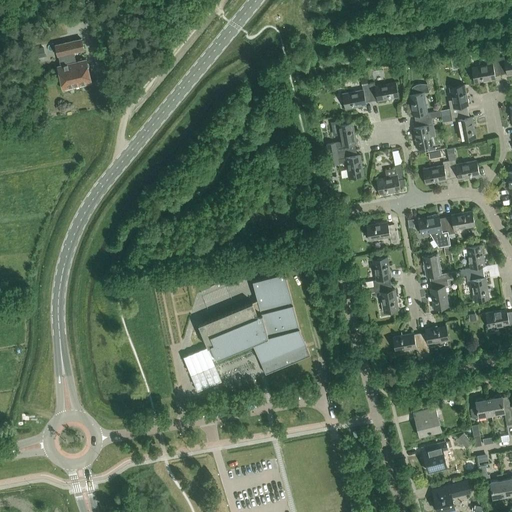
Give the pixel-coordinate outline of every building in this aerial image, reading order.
[(88,67),(89,66),(88,63),(87,62),(86,60),(76,62),(74,52),(84,50),(81,38),(55,44),(58,56),(59,55),(61,65),(58,66),(63,88),(75,85),(76,86),(79,85),(80,84),(91,81),(88,67)] [(46,55),(44,47),(33,50),(35,59),(46,55)] [(500,74),(497,58),(497,55),(491,56),(491,59),(492,64),(471,68),(474,83),(495,79),(494,75),(500,74)] [(457,57),(450,58),(453,69),(459,68),(457,57)] [(497,58),(500,74),(507,73),(507,75),(511,73),(511,58),(504,60),(503,57),(497,58)] [(371,100),(368,84),(366,76),(360,77),(363,90),(342,94),(345,109),(366,105),(365,101),(371,100)] [(368,84),(371,100),(377,99),(377,101),(398,97),(395,82),(375,86),(374,83),(368,84)] [(415,121),(432,118),(431,112),(427,113),(423,92),(429,91),(428,84),(421,83),(413,85),(414,94),(408,95),(413,116),(414,116),(415,121)] [(451,114),(468,111),(467,106),(468,106),(464,85),(449,87),(453,108),(450,109),(451,114)] [(468,111),(451,114),(453,121),(457,120),(461,141),(476,138),(472,117),(469,118),(468,111)] [(432,118),(415,121),(416,128),(413,128),(417,149),(432,146),(428,125),(433,124),(432,118)] [(331,154),(355,149),(354,144),(357,143),(353,122),(338,125),(341,141),(329,143),(330,148),(331,154)] [(447,149),(449,161),(452,177),(458,176),(459,179),(479,175),(476,161),(456,165),(455,160),(456,160),(453,148),(447,149)] [(355,149),(331,154),(332,160),(332,164),(346,162),(349,178),(364,175),(360,155),(357,155),(355,149)] [(446,178),(452,177),(449,161),(443,162),(443,165),(423,169),(426,183),(447,179),(446,178)] [(400,186),(406,185),(402,164),(395,165),(397,175),(377,179),(380,194),(400,190),(400,186)] [(446,217),(449,234),(449,237),(456,236),(454,229),(475,226),(472,211),(452,214),(452,216),(446,217)] [(449,234),(446,217),(440,218),(439,215),(418,219),(421,234),(429,232),(437,245),(438,247),(451,244),(449,237),(449,234)] [(391,242),(397,241),(394,224),(388,225),(388,222),(366,226),(369,241),(390,237),(391,242)] [(467,274),(483,272),(482,266),(485,265),(481,244),(466,247),(470,268),(459,270),(460,276),(467,274)] [(431,282),(447,279),(458,277),(456,271),(441,274),(437,253),(422,256),(426,277),(429,276),(431,282)] [(374,287),(391,284),(390,278),(391,277),(387,257),(373,259),(377,280),(373,281),(374,287)] [(483,272),(467,274),(468,281),(471,280),(474,301),(489,298),(485,277),(484,278),(483,272)] [(183,357),(197,391),(221,380),(212,358),(215,357),(216,359),(253,344),(265,374),(310,355),(298,330),(286,274),(253,281),(257,300),(198,325),(207,347),(183,357)] [(447,279),(431,282),(432,288),(429,289),(434,309),(449,306),(445,286),(448,285),(447,279)] [(391,284),(374,287),(375,293),(380,292),(384,313),(399,310),(395,289),(392,290),(391,284)] [(511,328),(511,311),(507,312),(506,309),(485,313),(488,328),(509,324),(510,329),(511,328)] [(420,334),(424,359),(431,358),(429,349),(428,344),(449,340),(446,325),(425,329),(426,333),(420,334)] [(424,359),(420,334),(414,335),(413,333),(393,337),(396,351),(416,347),(417,351),(418,360),(424,359)] [(495,397),(488,398),(491,415),(503,412),(504,414),(505,414),(506,425),(511,423),(511,421),(509,406),(507,396),(501,397),(501,396),(501,394),(494,395),(495,397)] [(491,415),(488,398),(482,399),(482,397),(476,398),(476,400),(475,400),(476,406),(471,407),(472,418),(479,417),(491,415)] [(441,430),(437,415),(435,407),(423,410),(413,413),(415,421),(419,435),(441,430)] [(475,446),(482,444),(478,424),(471,425),(475,446)] [(473,442),(464,432),(456,440),(462,447),(465,444),(467,447),(473,442)] [(445,441),(426,447),(422,448),(428,469),(446,464),(442,450),(447,449),(447,448),(452,447),(450,440),(445,441)] [(489,474),(482,475),(485,492),(491,490),(493,498),(494,499),(500,498),(500,497),(506,496),(503,479),(503,474),(497,475),(498,480),(490,482),(489,474)] [(511,477),(503,479),(506,496),(511,495),(511,496),(511,495),(511,477)] [(453,509),(451,498),(470,493),(467,481),(432,489),(437,511),(440,511),(444,511),(445,511),(446,511),(448,511),(448,510),(453,509)]
